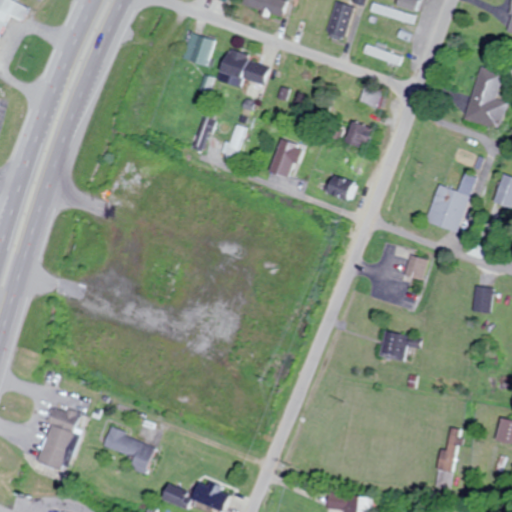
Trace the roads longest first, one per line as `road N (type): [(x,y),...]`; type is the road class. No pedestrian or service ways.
road 1 (residential): [(251,511),(453,0)]
road 2 (trunk): [(0,357),(81,120),(133,0)]
road 3 (trunk): [(99,0),(61,82),(0,260)]
road 4 (residential): [(419,94),(175,0)]
road 5 (residential): [(372,218),(134,138)]
road 6 (residential): [(372,218),(474,265),(511,262)]
